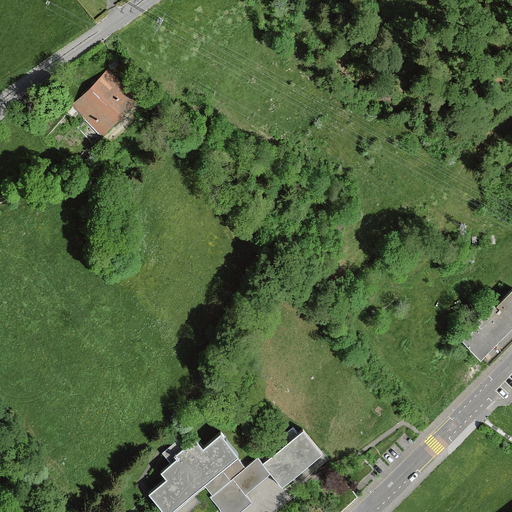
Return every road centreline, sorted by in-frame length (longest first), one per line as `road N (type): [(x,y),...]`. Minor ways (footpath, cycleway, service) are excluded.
road 1 (residential): [(511,366),(364,511)]
road 2 (unclassified): [(147,0),(0,117)]
road 3 (track): [(0,201),(72,168),(138,108)]
